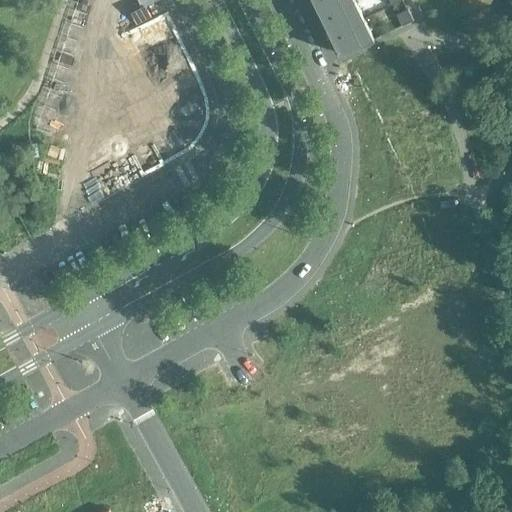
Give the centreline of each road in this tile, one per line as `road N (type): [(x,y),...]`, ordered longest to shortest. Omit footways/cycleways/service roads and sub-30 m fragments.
road 1 (residential): [(126,382),(271,301),(300,276),(327,230),(340,187),(341,139),(278,0)]
road 2 (secondary): [(96,330),(247,252),(292,204),(305,160),(303,117),(247,0)]
road 3 (residential): [(0,277),(209,153),(230,132),(229,79),(187,0)]
road 4 (secondary): [(216,0),(268,105),(264,177),(223,225),(79,300)]
road 5 (residential): [(126,382),(197,511)]
road 6 (residential): [(0,450),(126,382)]
